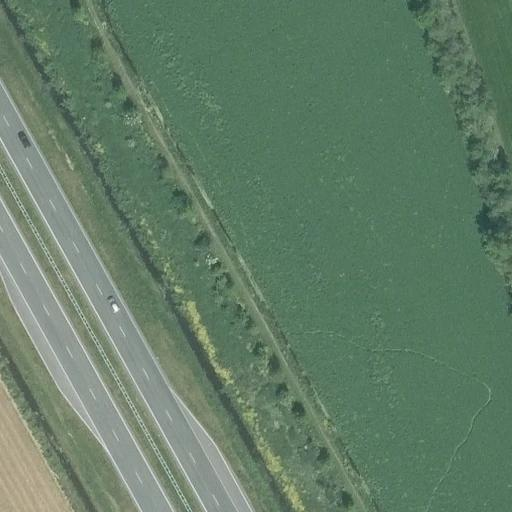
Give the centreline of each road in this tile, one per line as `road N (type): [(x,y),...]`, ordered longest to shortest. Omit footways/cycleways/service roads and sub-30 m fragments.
road 1 (trunk): [(221,511),(0,111)]
road 2 (trunk): [(0,236),(150,511)]
